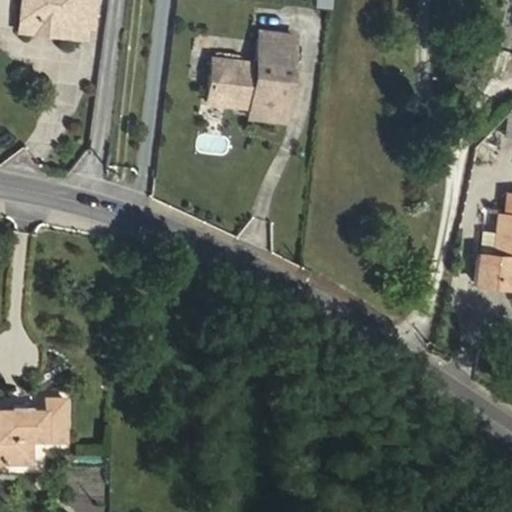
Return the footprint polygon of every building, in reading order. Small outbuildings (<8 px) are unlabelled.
[(89,27),(92,0),(19,0),(18,18),(84,26),(89,27)] [(283,33),(285,16),(259,13),(257,30),(283,33)] [(82,38),(84,26),(18,18),(16,30),(82,38)] [(282,120),(292,34),(283,33),(257,30),(253,62),(210,57),(205,101),(232,104),(237,101),(249,102),(248,106),(247,116),(282,120)] [(511,281),(511,194),(505,194),(503,215),(496,214),(494,231),(480,229),(478,253),(476,253),(473,283),(489,284),(489,279),(511,281)] [(0,465),(28,466),(28,444),(45,444),(45,431),(63,430),(62,398),(40,398),(40,411),(0,411),(0,465)] [(63,443),(63,430),(45,431),(45,444),(63,443)]
